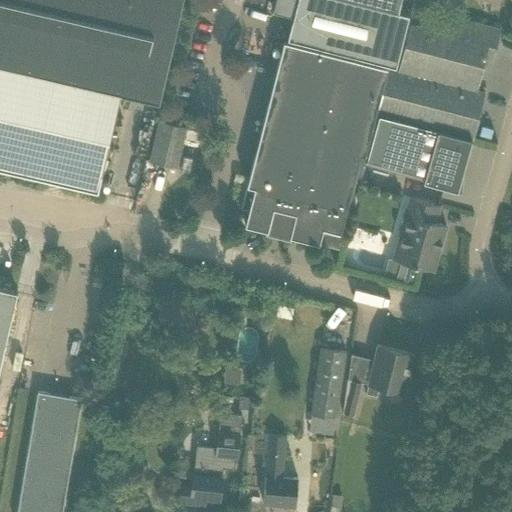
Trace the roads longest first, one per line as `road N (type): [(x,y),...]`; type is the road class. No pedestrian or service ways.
road 1 (residential): [(483,302),(431,310),(204,253)]
road 2 (residential): [(204,253),(232,122),(215,65),(234,0)]
road 3 (residential): [(204,253),(127,233),(53,240),(0,228)]
road 4 (residential): [(483,302),(481,239),(511,129)]
